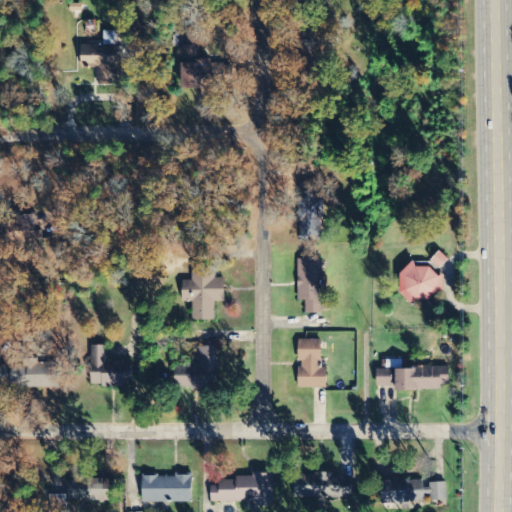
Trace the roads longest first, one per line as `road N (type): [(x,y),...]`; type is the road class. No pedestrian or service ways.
road 1 (primary): [(496,511),(491,0)]
road 2 (residential): [(498,430),(0,433)]
road 3 (residential): [(263,434),(263,0)]
road 4 (residential): [(0,137),(263,134)]
